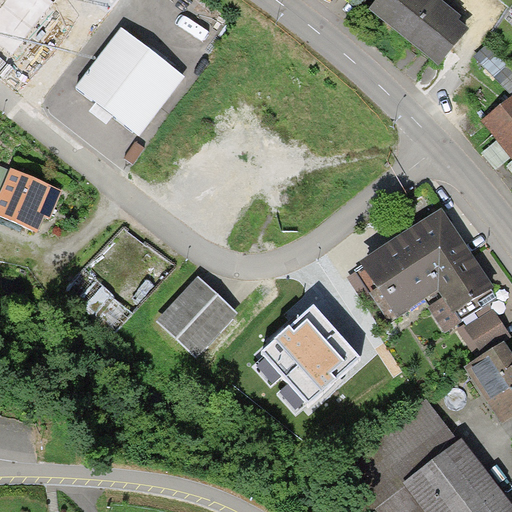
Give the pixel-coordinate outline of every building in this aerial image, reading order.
[(77,15),(58,0),(0,0),(0,51),(28,74),(42,57),(64,30),(77,15)] [(378,0),(369,11),(439,68),(470,30),(462,23),(464,21),(439,0),(378,0)] [(185,77),(121,29),(76,88),(97,103),(89,113),(107,126),(114,118),(139,137),(185,77)] [(511,97),(482,122),(511,157),(511,97)] [(0,194),(10,170),(0,165),(0,194)] [(63,192),(10,170),(0,194),(0,216),(39,233),(45,218),(51,221),(63,192)] [(442,210),(360,263),(397,320),(438,294),(442,299),(428,308),(446,335),(462,325),(461,322),(497,299),(492,290),(494,289),(442,210)] [(241,317),(199,278),(157,322),(198,361),(241,317)] [(362,362),(313,307),(260,356),(309,410),(362,362)] [(511,338),(493,310),(465,329),(483,357),(504,343),(511,338)] [(511,354),(504,343),(483,357),(464,369),(502,427),(511,420),(511,354)] [(403,485),(460,442),(427,399),(349,459),(368,484),(364,487),(379,507),(405,488),(403,485)] [(511,511),(511,506),(460,442),(403,485),(405,488),(379,507),(374,510),(375,511),(511,511)]
